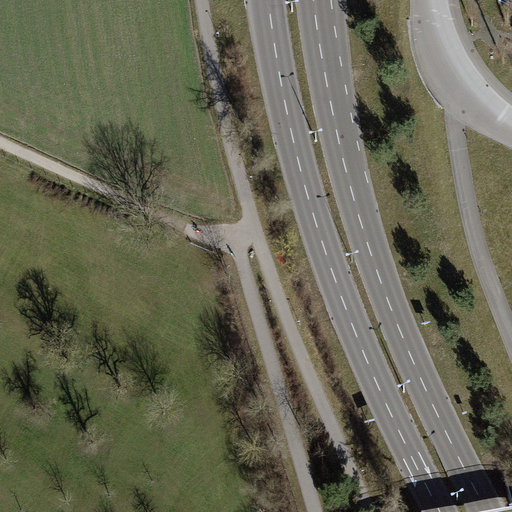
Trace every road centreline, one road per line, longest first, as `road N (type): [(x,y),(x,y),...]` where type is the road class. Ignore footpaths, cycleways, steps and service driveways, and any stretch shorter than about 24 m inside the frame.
road 1 (tertiary): [(270,0),(283,93),(327,254),(387,408),(440,511)]
road 2 (tertiary): [(487,511),(366,244),(324,61)]
road 3 (track): [(256,230),(373,511)]
road 4 (track): [(235,237),(185,228),(0,143)]
road 5 (track): [(203,0),(256,230)]
